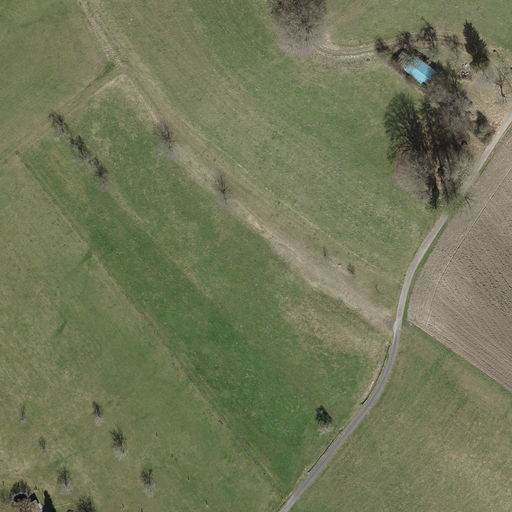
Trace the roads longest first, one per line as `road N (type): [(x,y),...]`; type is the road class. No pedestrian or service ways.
road 1 (track): [(283,511),(386,371),(410,271),(511,114)]
road 2 (track): [(277,0),(294,26),(330,49),(455,38),(490,56),(511,83)]
